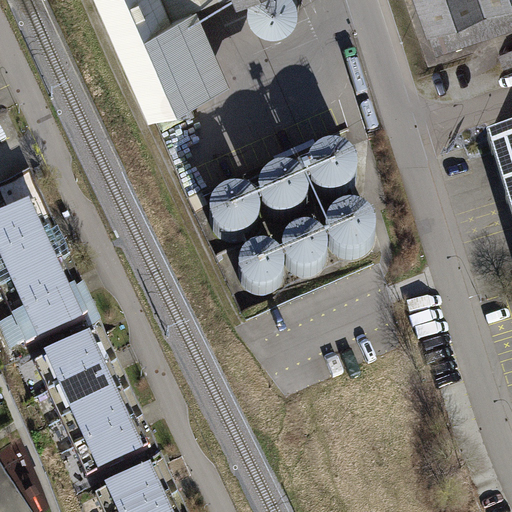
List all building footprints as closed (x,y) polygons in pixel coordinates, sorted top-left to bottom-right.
[(171,12),(165,0),(100,0),(148,109),(225,75),(193,2),(171,12)] [(165,0),(171,12),(193,2),(197,0),(165,0)] [(268,32),(277,33),(285,31),(292,26),(297,19),(299,11),(298,2),(297,0),(250,0),(250,2),(249,10),(251,17),(255,24),(260,29),(268,32)] [(511,0),(412,0),(431,55),(511,28),(511,0)] [(511,224),(511,134),(487,142),(511,224)] [(329,203),(338,203),(346,201),(353,196),(358,189),(360,181),(359,173),(356,165),(350,159),(343,155),(334,154),(326,156),(319,160),(314,165),(311,172),(310,180),(312,188),(316,194),(322,200),(329,203)] [(277,226),(285,226),(293,224),(300,219),(305,212),(307,204),(306,196),(303,188),(297,182),(290,178),(281,177),(273,179),(266,183),(261,188),(258,196),(257,203),(259,211),(263,217),(269,223),(277,226)] [(230,246),(238,246),(247,244),(253,239),(258,232),(261,224),(260,215),(257,208),(251,202),(243,198),(235,197),(227,198),(220,202),(215,208),(212,215),(211,223),(213,230),(216,237),(222,242),(230,246)] [(0,225),(0,261),(48,239),(34,209),(0,225)] [(347,265),(355,266),(363,263),(370,258),(375,252),(377,243),(377,235),(373,227),(367,221),(360,217),(352,216),(343,218),(337,222),(331,228),(328,235),(328,242),(329,250),(333,257),(339,262),(347,265)] [(301,284),(309,285),(317,282),(324,277),(329,270),(331,262),(331,254),(327,246),(322,240),(314,236),(306,235),(297,237),(291,241),(286,247),(283,254),(282,261),(283,269),(287,276),(293,281),(301,284)] [(0,261),(0,296),(0,297),(62,268),(48,239),(0,261)] [(271,301),(277,297),(282,291),(285,284),(285,276),(283,268),(278,262),(272,257),(264,255),(256,256),(248,259),(243,265),(239,272),(238,280),(240,287),(243,293),(249,298),(256,301),(263,302),(271,301)] [(0,297),(14,326),(76,298),(62,268),(0,297)] [(14,326),(28,356),(90,327),(76,298),(14,326)] [(34,370),(48,399),(110,370),(96,341),(34,370)] [(48,399),(62,429),(124,400),(110,370),(48,399)] [(62,429),(76,458),(137,429),(124,400),(62,429)] [(76,458),(90,488),(151,459),(137,429),(76,458)] [(0,511),(36,511),(0,455),(0,511)] [(96,501),(101,511),(148,511),(171,501),(157,472),(96,501)] [(148,511),(176,511),(171,501),(148,511)]
